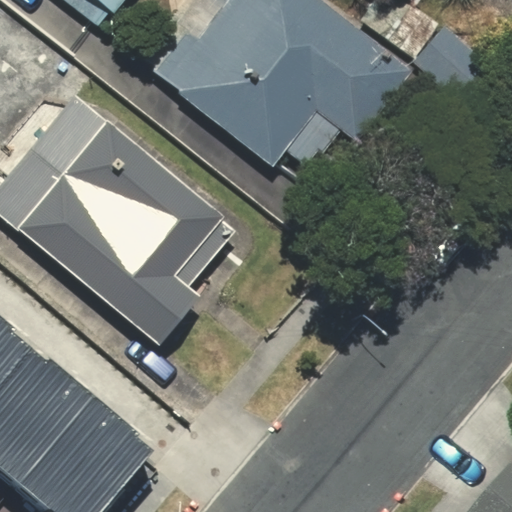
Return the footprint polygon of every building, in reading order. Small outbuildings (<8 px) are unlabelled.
[(131,0),(111,0),(123,10),(131,0)] [(191,0),(149,57),(285,159),(293,148),(313,163),(343,123),(419,180),(504,68),(413,0),(401,0),(376,34),(331,0),(191,0)] [(245,222),(120,110),(115,115),(86,89),(0,184),(0,203),(149,336),(156,327),(171,341),(215,292),(197,276),(245,222)] [(0,465),(28,489),(77,433),(92,446),(137,394),(83,349),(90,340),(47,303),(36,316),(0,285),(0,465)] [(263,341),(227,310),(195,347),(231,378),(263,341)] [(511,511),(511,474),(477,511),(511,511)]
